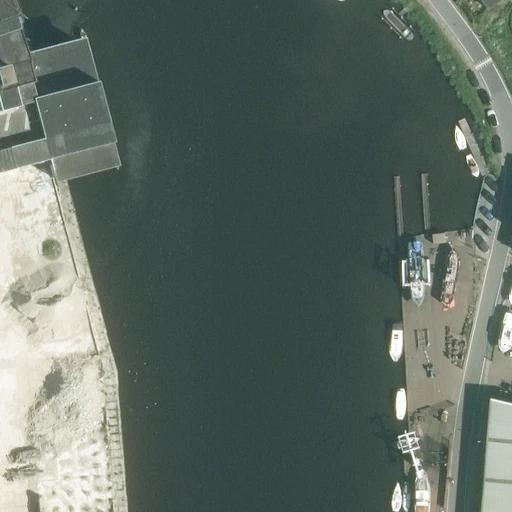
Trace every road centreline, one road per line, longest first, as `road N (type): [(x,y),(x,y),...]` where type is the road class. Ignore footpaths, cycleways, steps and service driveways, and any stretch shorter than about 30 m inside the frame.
road 1 (tertiary): [(456,511),(467,403),(511,194)]
road 2 (tertiary): [(511,132),(502,98),(437,0)]
